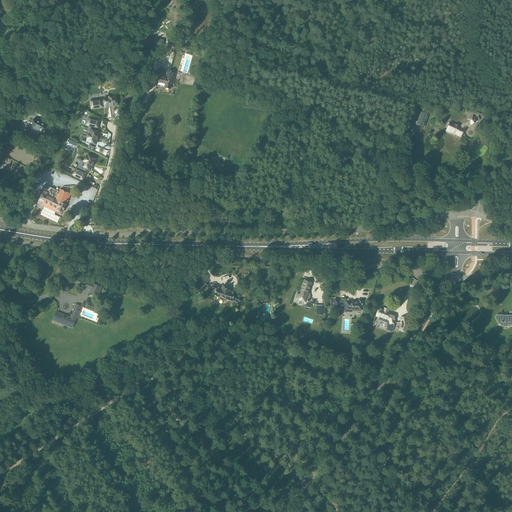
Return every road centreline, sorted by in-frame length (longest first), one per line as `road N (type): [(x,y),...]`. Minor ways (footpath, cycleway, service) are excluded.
road 1 (unclassified): [(0,219),(83,234),(270,234),(456,213)]
road 2 (unclassified): [(448,280),(395,266),(116,257),(0,238)]
road 3 (unclassified): [(283,511),(374,397),(448,280)]
road 4 (primary): [(282,246),(79,243),(0,229)]
road 5 (track): [(146,381),(229,325),(383,384)]
road 6 (unknown): [(337,511),(224,407),(187,404),(146,381)]
road 7 (primary): [(282,246),(451,252)]
road 8 (primary): [(451,240),(282,246)]
road 9 (track): [(142,383),(0,473)]
road 10 (track): [(430,511),(496,419),(511,409)]
